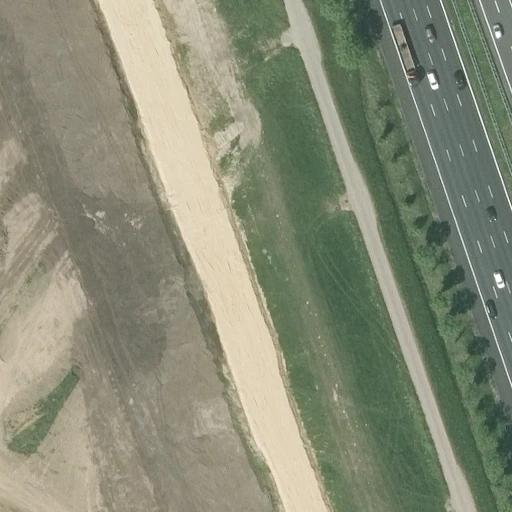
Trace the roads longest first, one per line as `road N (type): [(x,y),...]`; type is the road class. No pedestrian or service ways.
road 1 (unclassified): [(300,511),(122,0)]
road 2 (unclassified): [(461,511),(287,0)]
road 3 (motorway): [(410,0),(511,297)]
